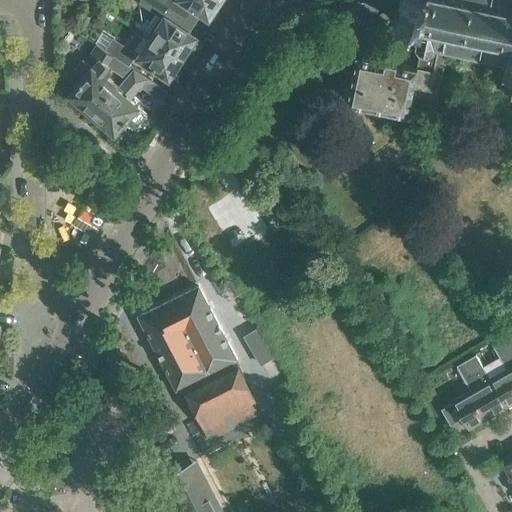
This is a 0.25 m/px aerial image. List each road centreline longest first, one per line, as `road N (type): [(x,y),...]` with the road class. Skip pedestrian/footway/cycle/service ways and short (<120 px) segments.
road 1 (residential): [(70,323),(282,0)]
road 2 (residential): [(70,323),(40,288),(32,36)]
road 3 (residential): [(0,450),(70,323)]
road 4 (residential): [(501,511),(466,454),(511,426)]
